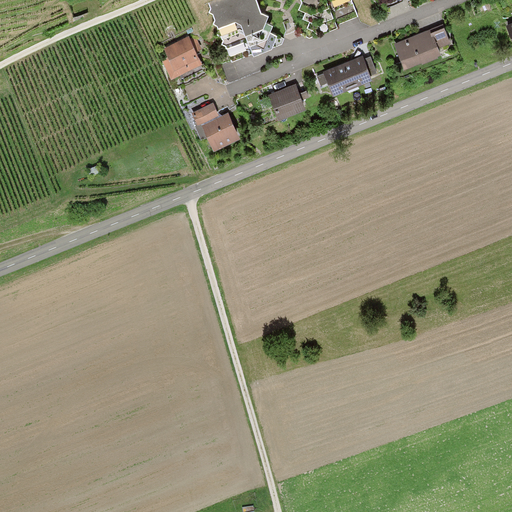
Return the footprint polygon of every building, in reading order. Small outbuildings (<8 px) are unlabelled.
[(253,0),(213,0),(208,2),(227,56),(268,42),(253,0)] [(348,0),(298,0),(308,26),(353,11),(348,0)] [(443,30),(428,36),(434,51),(449,46),(443,30)] [(427,34),(393,46),(402,69),(435,56),(434,51),(428,36),(427,34)] [(185,39),(162,49),(166,59),(163,61),(171,79),(197,68),(185,39)] [(325,83),(331,96),(370,79),(370,77),(363,61),(362,59),(318,78),(321,85),(325,83)] [(363,61),(370,77),(375,75),(368,59),(363,61)] [(294,88),(267,98),(276,122),(303,111),(299,102),(297,96),(294,88)] [(297,96),(299,102),(307,99),(305,93),(297,96)] [(211,150),(236,140),(227,116),(216,120),(211,107),(193,115),(197,125),(201,123),(211,150)] [(100,166),(88,171),(90,176),(102,172),(100,166)]
